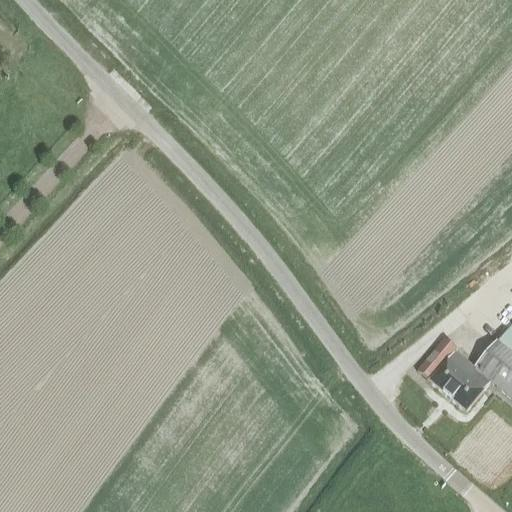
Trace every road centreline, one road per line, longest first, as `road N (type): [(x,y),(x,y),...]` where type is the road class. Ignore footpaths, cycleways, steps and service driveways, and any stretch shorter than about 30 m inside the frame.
road 1 (tertiary): [(368,392),(247,231),(24,0)]
road 2 (residential): [(368,392),(511,269)]
road 3 (tertiary): [(488,511),(368,392)]
